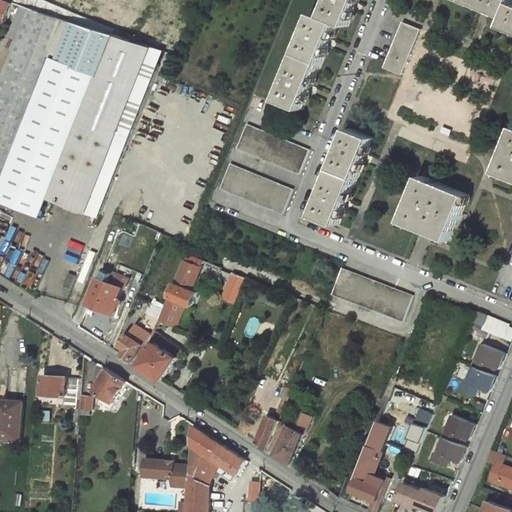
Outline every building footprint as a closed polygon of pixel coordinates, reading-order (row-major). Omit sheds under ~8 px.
[(153,0),(6,0),(15,3),(18,4),(31,8),(20,38),(18,42),(0,89),(0,168),(1,168),(7,171),(51,56),(102,76),(54,198),(89,212),(90,211),(101,216),(166,51),(136,41),(153,0)] [(0,0),(0,23),(7,26),(15,3),(6,0),(0,0)] [(238,0),(227,0),(224,8),(219,7),(216,15),(221,17),(221,15),(231,19),(238,0)] [(359,0),(331,0),(325,17),(317,13),(280,100),(304,110),(340,23),(349,27),(359,0)] [(511,0),(465,0),(508,17),(504,26),(511,29),(511,0)] [(18,4),(7,33),(20,38),(31,8),(18,4)] [(422,30),(404,22),(385,68),(404,75),(422,30)] [(7,33),(5,37),(18,42),(20,38),(7,33)] [(216,127),(190,115),(183,130),(178,128),(171,143),(202,158),(216,127)] [(311,150),(249,124),(238,149),(301,175),(311,150)] [(375,138),(352,128),(316,216),(340,225),(375,138)] [(511,139),(499,172),(511,177),(511,139)] [(294,189),(232,163),(222,188),(284,214),(294,189)] [(1,168),(0,170),(0,192),(8,171),(7,171),(1,168)] [(470,195),(423,176),(404,221),(451,241),(470,195)] [(195,230),(185,226),(181,234),(191,238),(195,230)] [(202,267),(205,260),(188,253),(185,260),(202,267)] [(197,279),(202,267),(185,260),(176,283),(193,290),(194,288),(197,279)] [(404,321),(415,295),(344,268),(334,294),(404,321)] [(218,273),(213,271),(208,283),(213,285),(218,273)] [(249,278),(234,272),(229,284),(244,290),(249,278)] [(77,276),(70,273),(65,286),(72,289),(77,276)] [(113,283),(101,278),(90,303),(119,316),(125,301),(120,298),(128,279),(117,274),(113,283)] [(176,283),(170,297),(186,304),(192,306),(194,301),(198,292),(193,290),(176,283)] [(223,297),(238,304),(238,303),(244,290),(229,284),(223,297)] [(160,320),(177,326),(186,304),(170,297),(166,306),(165,309),(161,319),(160,320)] [(165,309),(166,306),(155,301),(153,304),(165,309)] [(153,304),(149,313),(161,319),(165,309),(153,304)] [(511,324),(481,311),(476,322),(485,326),(484,329),(511,340),(511,326),(510,326),(511,324)] [(160,320),(161,319),(149,313),(139,324),(154,334),(158,325),(160,320)] [(154,334),(139,324),(132,334),(130,333),(123,345),(124,346),(123,348),(126,350),(124,354),(142,366),(146,360),(144,359),(148,349),(145,346),(146,344),(147,345),(154,334)] [(164,334),(167,329),(158,325),(154,334),(148,349),(144,359),(146,360),(142,366),(164,380),(170,372),(180,357),(181,356),(180,355),(185,349),(164,334)] [(508,353),(485,343),(479,359),(477,358),(474,366),(475,367),(469,382),(467,381),(464,389),(480,395),(483,388),(492,392),(498,376),(490,372),(493,365),(501,369),(508,353)] [(185,361),(180,357),(170,372),(175,375),(185,361)] [(96,390),(114,402),(127,380),(106,367),(102,373),(105,374),(96,390)] [(69,376),(45,375),(44,394),(67,396),(66,406),(76,407),(81,407),(82,395),(84,379),(69,378),(69,376)] [(294,391),(286,387),(280,397),(284,398),(277,416),(282,418),(294,391)] [(92,408),(93,396),(82,395),(81,407),(92,408)] [(24,402),(0,399),(0,436),(21,438),(24,402)] [(436,415),(422,409),(409,438),(423,444),(436,415)] [(292,465),(306,434),(297,429),(305,414),(300,410),(291,426),(281,420),(269,449),(292,465)] [(479,424),(456,415),(449,429),(448,429),(444,437),(446,438),(440,453),(438,452),(435,460),(450,466),(453,459),(462,462),(468,447),(459,443),(462,436),(472,439),(479,424)] [(276,418),(270,416),(259,442),(269,449),(281,420),(282,418),(277,416),(276,418)] [(254,424),(246,419),(241,426),(239,429),(247,435),(254,424)] [(394,427),(381,422),(353,490),(375,500),(371,511),(373,511),(379,511),(392,478),(387,476),(386,479),(375,474),(394,427)] [(193,444),(224,464),(239,474),(248,460),(195,426),(193,444)] [(409,438),(404,448),(419,454),(423,444),(409,438)] [(191,473),(213,484),(224,464),(193,444),(191,473)] [(490,480),(511,488),(511,468),(497,462),(490,480)] [(347,468),(341,465),(338,471),(344,474),(347,468)] [(191,473),(188,511),(210,511),(213,484),(191,473)] [(441,511),(448,496),(428,487),(426,490),(407,482),(399,499),(419,507),(420,505),(438,511),(441,511)] [(261,485),(252,484),(252,495),(260,497),(261,485)] [(244,511),(247,501),(236,499),(233,511),(244,511)] [(511,511),(511,509),(489,501),(485,511),(511,511)]
